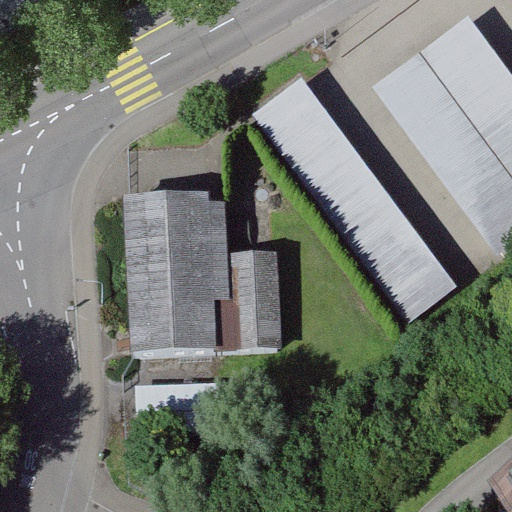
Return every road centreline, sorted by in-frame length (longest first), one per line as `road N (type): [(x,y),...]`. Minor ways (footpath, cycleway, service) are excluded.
road 1 (tertiary): [(266,0),(66,109),(0,173)]
road 2 (residential): [(0,214),(35,315),(45,447),(36,511)]
